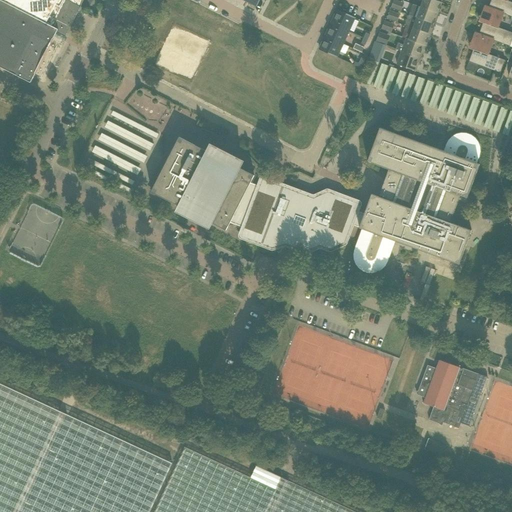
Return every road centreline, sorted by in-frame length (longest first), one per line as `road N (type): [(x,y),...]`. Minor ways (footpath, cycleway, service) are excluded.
road 1 (residential): [(511,338),(464,321),(427,320),(265,259),(254,283)]
road 2 (residential): [(254,283),(28,169)]
road 3 (residential): [(310,160),(89,49)]
road 4 (residential): [(199,402),(0,332)]
road 5 (residential): [(328,0),(307,46),(214,0)]
road 6 (residential): [(511,98),(447,74),(443,65),(465,0)]
road 7 (residential): [(199,402),(254,283)]
